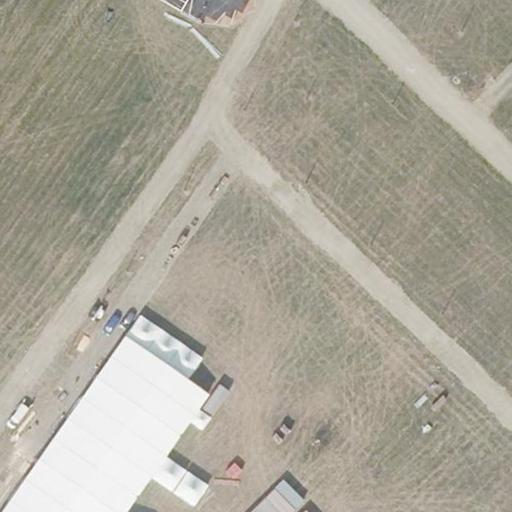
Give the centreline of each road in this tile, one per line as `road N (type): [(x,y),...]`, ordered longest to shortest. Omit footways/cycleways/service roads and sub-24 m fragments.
road 1 (track): [(268,0),(206,126),(0,415)]
road 2 (track): [(511,414),(206,126)]
road 3 (track): [(0,497),(240,158)]
road 4 (track): [(346,0),(511,157)]
